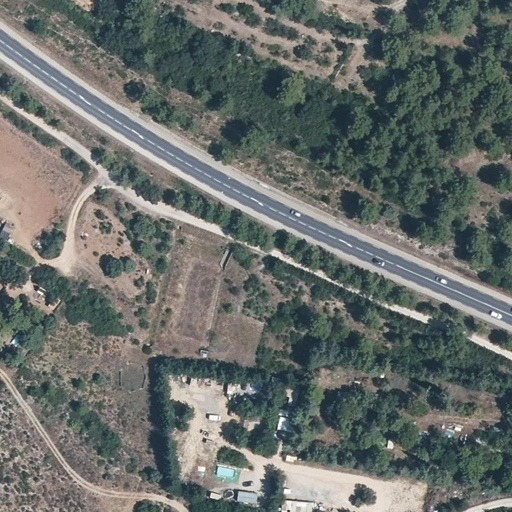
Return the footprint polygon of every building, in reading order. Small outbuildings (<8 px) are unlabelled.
[(0,235),(0,237),(8,240),(13,226),(4,223),(0,235)] [(234,477),(235,470),(218,468),(217,475),(234,477)] [(288,496),(303,497),(304,481),(288,481),(288,496)] [(238,503),(257,503),(257,492),(238,492),(238,503)] [(212,493),(210,498),(220,502),(222,496),(212,493)] [(284,500),(282,511),(301,511),(303,502),(284,500)]
